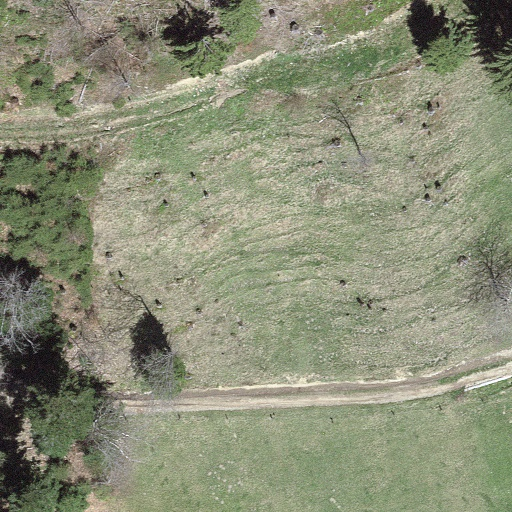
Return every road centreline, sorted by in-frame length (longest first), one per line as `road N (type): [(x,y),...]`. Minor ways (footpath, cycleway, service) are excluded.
road 1 (track): [(511,370),(230,404),(130,405),(76,398),(0,364)]
road 2 (track): [(0,126),(83,123),(252,80),(398,35),(462,0)]
